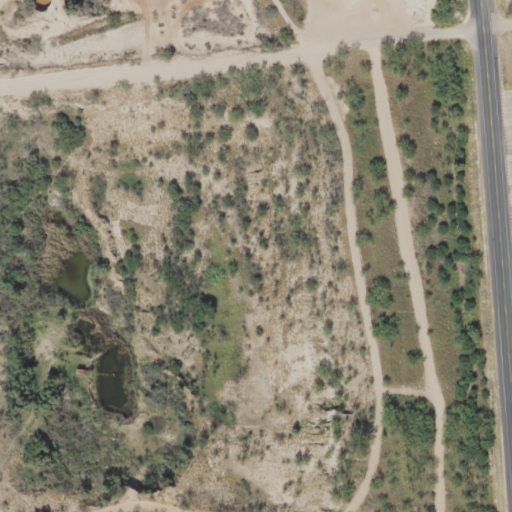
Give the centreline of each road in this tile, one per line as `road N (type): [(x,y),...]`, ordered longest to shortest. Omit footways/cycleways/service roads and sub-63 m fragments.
road 1 (residential): [(0,97),(511,26)]
road 2 (trunk): [(511,511),(464,0)]
road 3 (track): [(309,57),(377,511)]
